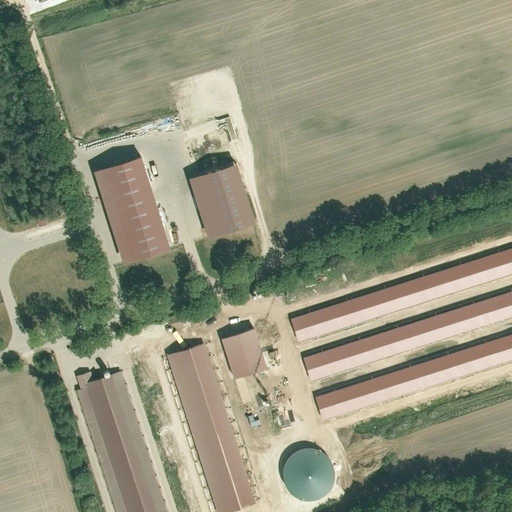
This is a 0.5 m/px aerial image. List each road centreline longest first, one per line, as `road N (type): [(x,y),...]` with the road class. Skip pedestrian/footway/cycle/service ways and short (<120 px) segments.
road 1 (unclassified): [(0,358),(511,197)]
road 2 (unknown): [(148,151),(202,294)]
